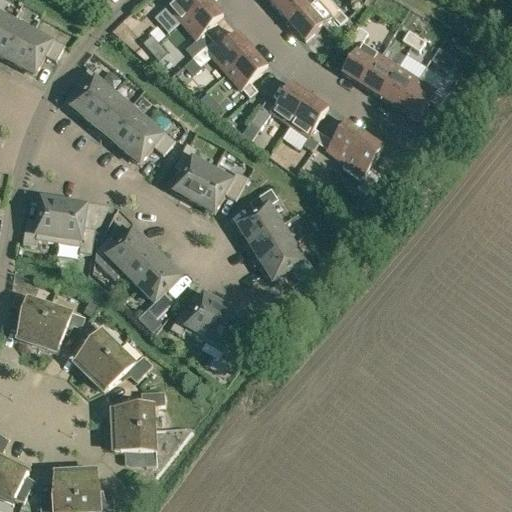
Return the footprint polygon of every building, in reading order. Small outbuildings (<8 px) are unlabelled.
[(178,0),(167,10),(182,27),(209,3),(205,0),(178,0)] [(264,0),(276,12),(289,0),(264,0)] [(313,0),(289,0),(276,12),(291,28),(317,4),(313,0)] [(205,50),(206,50),(213,44),(205,36),(223,20),(209,3),(182,27),(196,44),(186,53),(193,61),(205,50)] [(317,4),(291,28),(306,44),(323,28),(331,37),(348,21),(340,13),(332,20),(317,4)] [(0,50),(13,25),(0,18),(0,50)] [(0,50),(0,59),(15,68),(32,36),(13,25),(0,50)] [(361,89),(381,58),(362,46),(368,36),(358,30),(346,50),(355,56),(342,77),(361,89)] [(402,44),(411,49),(417,39),(409,34),(402,44)] [(52,46),(32,36),(15,68),(35,78),(45,59),(56,65),(60,57),(49,51),(52,46)] [(202,68),(211,61),(226,78),(253,54),(238,37),(220,53),(213,44),(206,50),(195,60),(202,68)] [(158,46),(152,38),(143,46),(150,53),(158,46)] [(426,45),(417,39),(411,49),(419,54),(426,45)] [(53,43),(52,46),(49,51),(60,57),(65,49),(53,43)] [(432,64),(442,70),(449,58),(439,51),(438,53),(432,64)] [(268,70),(253,54),(226,78),(241,94),(242,93),(250,101),(257,95),(250,86),(268,70)] [(399,70),(381,58),(361,89),(380,100),(399,70)] [(174,71),(180,83),(196,74),(190,62),(174,71)] [(399,70),(380,100),(398,112),(417,81),(399,70)] [(199,85),(207,80),(201,71),(184,83),(194,98),(204,92),(199,85)] [(88,72),(83,79),(92,87),(96,83),(98,80),(88,72)] [(96,83),(92,87),(83,79),(77,86),(86,94),(72,111),(90,125),(113,97),(96,83)] [(417,81),(398,112),(417,124),(429,103),(439,110),(445,101),(435,95),(436,93),(417,81)] [(271,117),(290,129),(310,100),(292,87),(278,107),(269,100),(255,120),(264,126),(271,117)] [(129,111),(113,97),(90,125),(106,139),(129,111)] [(309,140),(318,147),(324,139),(315,132),(328,112),(310,100),(290,129),(308,142),(309,140)] [(129,111),(106,139),(122,153),(146,125),(129,111)] [(169,152),(160,144),(163,139),(146,125),(122,153),(140,167),(154,151),(163,159),(169,152)] [(327,155),(345,167),(366,138),(347,125),(333,145),(324,139),(318,147),(328,153),(327,155)] [(160,144),(169,152),(175,145),(165,137),(163,139),(160,144)] [(370,171),(384,151),(366,138),(345,167),(342,171),(361,184),(356,190),(366,197),(380,177),(370,171)] [(194,206),(214,169),(195,159),(198,154),(187,148),(175,170),(185,176),(175,195),(194,206)] [(214,169),(194,206),(214,217),(225,198),(235,204),(248,182),(237,176),(234,181),(214,169)] [(250,248),(281,228),(269,210),(278,204),(271,193),(249,207),(256,217),(238,229),(250,248)] [(57,251),(64,206),(42,203),(39,224),(27,223),(23,247),(35,250),(36,248),(57,251)] [(79,256),(92,258),(96,233),(83,231),(87,210),(64,206),(57,251),(79,254),(79,256)] [(261,266),(292,247),(281,228),(250,248),(261,266)] [(107,260),(108,260),(124,276),(149,250),(133,234),(118,249),(109,241),(103,247),(112,256),(107,260)] [(112,256),(103,247),(96,253),(105,262),(108,260),(107,260),(112,256)] [(292,247),(261,266),(273,285),(292,274),(298,284),(306,279),(299,269),(304,266),(304,265),(292,247)] [(164,265),(149,250),(124,276),(139,291),(164,265)] [(304,265),(304,266),(299,269),(306,279),(314,274),(307,263),(304,265)] [(164,265),(139,291),(154,306),(147,314),(156,323),(174,305),(165,296),(180,281),(164,265)] [(38,349),(50,310),(16,299),(12,310),(25,314),(24,317),(19,343),(38,349)] [(204,346),(224,310),(204,299),(194,318),(183,311),(170,333),(182,340),(184,335),(204,346)] [(90,304),(84,315),(90,319),(97,308),(90,304)] [(50,310),(38,349),(56,356),(67,332),(68,328),(81,332),(85,321),(50,310)] [(224,310),(204,346),(223,357),(220,362),(231,368),(244,346),(233,340),(243,321),(224,310)] [(138,323),(145,330),(152,337),(153,336),(154,335),(161,328),(156,323),(147,314),(138,323)] [(94,344),(92,347),(76,367),(90,381),(119,352),(93,326),(85,335),(94,344)] [(135,367),(119,352),(90,381),(104,395),(127,376),(137,386),(152,369),(144,360),(135,367)] [(142,411),(139,411),(113,415),(114,435),(155,433),(154,411),(165,409),(165,397),(142,397),(142,411)] [(114,435),(115,455),(141,457),(145,457),(145,470),(157,470),(155,433),(114,435)] [(0,485),(10,466),(1,462),(2,457),(9,444),(1,438),(0,439),(0,485)] [(29,475),(10,466),(0,485),(0,501),(13,508),(15,503),(24,506),(33,487),(35,485),(34,485),(32,487),(25,483),(29,475)] [(76,477),(77,511),(113,511),(114,505),(100,505),(100,502),(96,476),(76,477)] [(77,511),(76,477),(56,477),(56,488),(40,492),(41,511),(77,511)]
